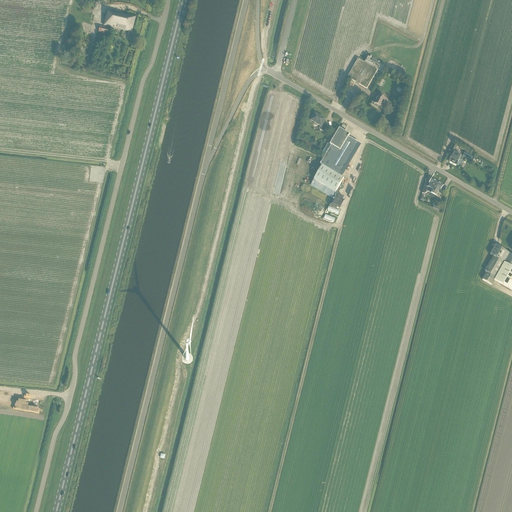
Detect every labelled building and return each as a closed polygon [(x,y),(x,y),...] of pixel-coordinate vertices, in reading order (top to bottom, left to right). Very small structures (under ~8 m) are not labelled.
[(108,10),(104,26),(132,33),(136,17),(108,10)] [(100,27),(99,33),(109,35),(110,29),(100,27)] [(367,89),(378,70),(358,59),(347,77),(367,89)] [(403,64),(399,70),(414,77),(417,70),(403,64)] [(383,108),(388,100),(383,97),(384,95),(381,93),(378,98),(376,97),(372,104),(377,107),(378,105),(383,108)] [(328,125),(324,123),(326,120),(315,114),(311,121),(314,123),(314,125),(316,126),(318,126),(318,125),(320,127),(319,129),(324,132),(328,125)] [(359,144),(348,137),(349,135),(339,129),(336,128),(332,135),(334,137),(330,145),(332,146),(330,149),(326,155),(320,164),(322,166),(314,180),(335,193),(344,179),(339,176),(341,174),(346,165),(359,144)] [(294,158),(306,165),(310,157),(299,151),(294,158)] [(473,156),(465,152),(463,156),(471,160),(473,156)] [(454,153),(449,162),(456,165),(456,166),(460,159),(462,161),(464,158),(461,157),(461,156),(454,153)] [(430,193),(438,182),(432,178),(429,184),(425,182),(422,194),(425,194),(428,192),(430,193)] [(440,191),(444,186),(438,182),(430,193),(436,196),(439,191),(440,191)] [(511,243),(505,239),(503,242),(510,247),(511,244),(511,243)] [(492,285),(494,281),(511,290),(511,244),(511,246),(511,249),(511,250),(511,255),(495,246),(490,255),(493,257),(485,272),(486,273),(482,280),(492,285)]
